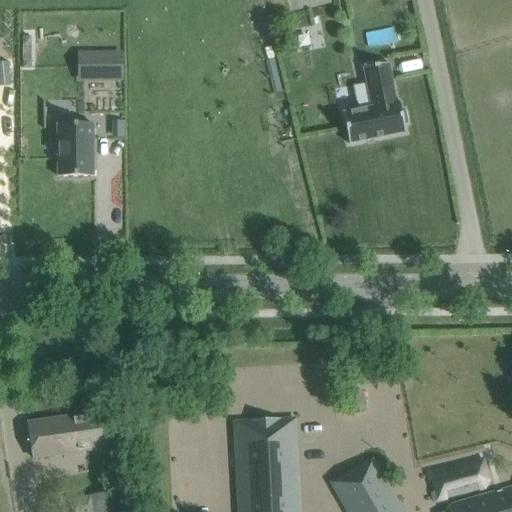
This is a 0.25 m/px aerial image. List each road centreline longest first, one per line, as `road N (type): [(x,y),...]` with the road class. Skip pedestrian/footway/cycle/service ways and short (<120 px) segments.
road 1 (tertiary): [(0,288),(476,286)]
road 2 (unclassified): [(476,286),(423,0)]
